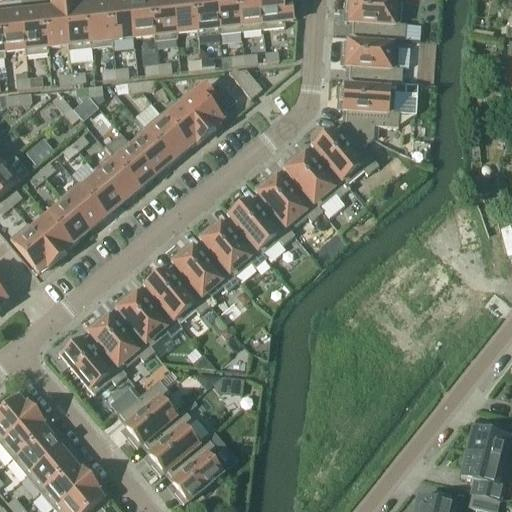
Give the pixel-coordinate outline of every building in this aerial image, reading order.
[(176,44),(170,0),(149,2),(154,46),(176,44)] [(197,35),(192,0),(170,0),(176,44),(177,44),(176,38),(197,35)] [(219,39),(214,0),(192,0),(197,35),(217,33),(218,39),(219,39)] [(240,37),(236,0),(214,0),(219,39),(240,37)] [(262,34),(257,0),(236,0),(240,37),(262,34)] [(281,8),(280,0),(257,0),(262,34),(284,32),(283,26),(292,25),(290,8),(281,8)] [(154,46),(149,2),(128,5),(132,42),(153,40),(153,46),(154,46)] [(400,6),(345,2),(344,16),(349,17),(348,27),(352,27),(351,40),(403,44),(404,29),(398,29),(400,6)] [(132,42),(128,5),(106,7),(111,51),(112,51),(111,45),(132,42)] [(76,10),(76,7),(63,9),(68,55),(90,53),(85,9),(76,10)] [(111,51),(106,7),(85,9),(90,53),(111,51)] [(68,55),(63,9),(51,10),(51,13),(42,14),(47,58),(48,57),(47,52),(67,49),(67,55),(68,55)] [(47,58),(42,14),(20,16),(25,60),(47,58)] [(25,60),(20,16),(0,18),(0,27),(3,56),(24,54),(24,60),(25,60)] [(397,50),(342,46),(341,60),(346,61),(345,71),(349,71),(348,84),(400,88),(401,73),(395,73),(397,50)] [(276,56),(264,58),(265,67),(277,66),(276,56)] [(243,69),(256,68),(255,58),(242,60),(243,69)] [(243,69),(242,60),(230,61),(231,70),(243,69)] [(201,74),(213,72),(212,63),(199,64),(201,74)] [(201,74),(199,64),(187,66),(188,75),(201,74)] [(158,78),(170,77),(169,68),(157,69),(158,78)] [(158,78),(157,69),(144,70),(145,80),(158,78)] [(115,83),(128,82),(127,72),(114,74),(115,83)] [(115,83),(114,74),(101,75),(102,84),(115,83)] [(261,95),(245,75),(227,77),(250,104),(261,95)] [(72,88),(85,86),(84,77),(71,78),(72,88)] [(72,88),(71,78),(58,80),(59,89),(72,88)] [(29,92),(42,91),(41,82),(28,83),(29,92)] [(29,92),(28,83),(15,84),(16,94),(29,92)] [(153,94),(152,85),(139,86),(140,96),(153,94)] [(140,96),(139,86),(126,88),(127,97),(140,96)] [(221,124),(208,109),(214,103),(203,90),(197,95),(193,90),(176,105),(206,141),(215,133),(213,131),(221,124)] [(394,94),(339,90),(338,105),(343,105),(342,115),(346,115),(344,130),(372,144),(373,131),(397,132),(398,117),(392,117),(394,94)] [(102,100),(101,91),(88,92),(89,101),(102,100)] [(89,101),(88,92),(75,93),(76,103),(89,101)] [(31,108),(30,98),(17,100),(18,109),(31,108)] [(18,109),(17,100),(4,101),(5,111),(18,109)] [(70,113),(62,103),(54,109),(63,119),(70,113)] [(206,141),(176,105),(159,119),(187,152),(194,147),(196,149),(206,141)] [(78,123),(70,113),(63,119),(71,129),(78,123)] [(187,152),(159,119),(142,132),(171,166),(187,152)] [(315,154),(345,190),(346,189),(362,175),(366,180),(377,170),(362,152),(372,144),(344,130),(334,139),(331,136),(323,142),(320,139),(309,148),(315,154)] [(171,166),(142,132),(142,133),(146,138),(130,150),(127,146),(126,146),(154,180),(171,166)] [(77,156),(87,147),(81,140),(71,148),(77,156)] [(154,180),(126,146),(109,160),(137,194),(154,180)] [(77,156),(71,148),(61,157),(68,164),(77,156)] [(315,154),(306,162),(303,159),(296,166),(292,162),(281,171),(287,178),(287,177),(317,213),(318,212),(334,199),(338,203),(349,194),(346,189),(345,190),(315,154)] [(137,194),(109,160),(93,174),(121,208),(137,194)] [(0,199),(20,184),(5,166),(0,170),(0,199)] [(44,183),(54,175),(48,168),(38,176),(44,183)] [(121,208),(93,174),(92,174),(96,179),(81,192),(77,187),(76,188),(104,221),(121,208)] [(44,183),(38,176),(28,184),(34,192),(44,183)] [(287,177),(287,178),(278,185),(275,182),(268,189),(264,185),(253,194),(259,201),(259,200),(289,236),(290,236),(306,222),(310,226),(321,217),(318,212),(317,213),(287,177)] [(496,189),(500,204),(508,202),(503,177),(493,179),(496,189)] [(104,221),(76,188),(59,201),(87,236),(104,221)] [(11,211),(21,203),(15,195),(5,204),(11,211)] [(290,236),(289,236),(259,200),(259,201),(250,208),(247,206),(240,212),(237,208),(225,218),(231,224),(261,259),(262,259),(278,245),(282,250),(293,240),(290,236)] [(87,236),(59,201),(59,202),(63,207),(47,220),(71,249),(87,236)] [(11,211),(5,204),(0,207),(0,217),(1,219),(11,211)] [(461,255),(477,252),(476,245),(480,244),(475,219),(471,220),(471,219),(454,223),(461,255)] [(71,249),(47,220),(31,233),(27,228),(26,229),(56,265),(66,257),(64,255),(71,249)] [(262,259),(261,259),(231,224),(222,232),(219,229),(212,235),(208,232),(197,241),(203,247),(233,283),(234,282),(250,268),(254,273),(265,263),(262,259)] [(56,265),(26,229),(9,243),(37,277),(45,271),(47,273),(56,265)] [(203,247),(194,255),(191,252),(184,259),(180,255),(169,264),(175,271),(175,270),(205,306),(206,305),(222,292),(226,296),(237,287),(234,282),(233,283),(203,247)] [(432,257),(400,293),(420,310),(451,273),(432,257)] [(175,270),(175,271),(166,278),(163,275),(156,282),(153,278),(141,287),(147,294),(147,293),(177,329),(178,329),(194,315),(198,319),(209,310),(206,305),(205,306),(175,270)] [(147,294),(138,301),(135,299),(128,305),(125,301),(113,311),(119,317),(148,353),(150,352),(166,338),(170,343),(182,333),(178,329),(177,329),(147,293),(147,294)] [(242,296),(236,301),(242,309),(248,304),(242,296)] [(122,375),(138,361),(142,366),(154,356),(150,352),(148,353),(119,317),(110,325),(107,322),(100,328),(97,325),(85,334),(91,340),(121,376),(122,375)] [(225,332),(219,337),(224,344),(230,339),(225,332)] [(91,340),(86,344),(82,348),(79,345),(72,352),(69,348),(57,357),(92,399),(110,385),(114,389),(126,380),(122,375),(121,376),(91,340)] [(192,368),(195,372),(215,374),(202,359),(192,368)] [(182,414),(182,413),(177,417),(163,401),(168,397),(158,385),(141,400),(131,408),(118,419),(127,429),(124,431),(130,439),(127,442),(135,453),(182,414)] [(133,391),(123,400),(131,408),(141,400),(133,391)] [(0,445),(34,418),(26,408),(24,410),(17,402),(2,415),(0,413),(0,445)] [(187,428),(191,425),(182,414),(135,453),(136,453),(142,448),(150,457),(147,459),(154,467),(150,470),(159,481),(205,442),(205,441),(200,445),(187,428)] [(45,436),(40,429),(42,427),(34,418),(0,445),(0,450),(12,464),(45,436)] [(466,454),(466,457),(507,467),(511,447),(511,442),(472,433),(469,443),(466,443),(463,453),(466,454)] [(59,453),(45,436),(12,464),(25,481),(59,453)] [(183,509),(225,474),(210,457),(214,453),(205,442),(159,481),(166,476),(173,485),(171,487),(177,495),(173,498),(183,509)] [(73,469),(59,453),(25,481),(39,497),(73,469)] [(498,504),(507,467),(466,457),(465,460),(462,459),(459,470),(462,471),(460,481),(474,485),(471,498),(498,504)] [(79,476),(73,469),(39,497),(51,511),(55,511),(89,484),(81,474),(79,476)] [(90,511),(101,503),(95,495),(97,494),(89,484),(55,511),(90,511)] [(469,511),(495,511),(498,504),(471,498),(467,511),(469,511)] [(21,511),(22,511),(14,502),(6,508),(9,511),(21,511)] [(456,511),(417,502),(414,511),(412,511),(411,511),(456,511)]
